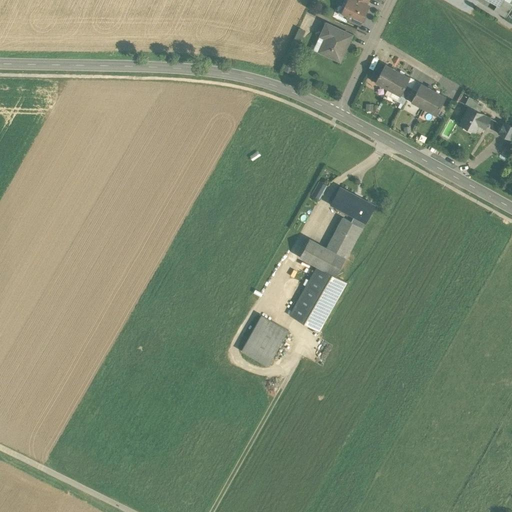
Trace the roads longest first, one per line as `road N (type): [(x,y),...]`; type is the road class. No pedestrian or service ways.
road 1 (secondary): [(338,113),(273,85),(198,69),(0,63)]
road 2 (secondary): [(511,209),(338,113)]
road 3 (track): [(211,511),(298,359)]
road 4 (track): [(129,511),(0,448)]
road 5 (residential): [(392,0),(338,113)]
